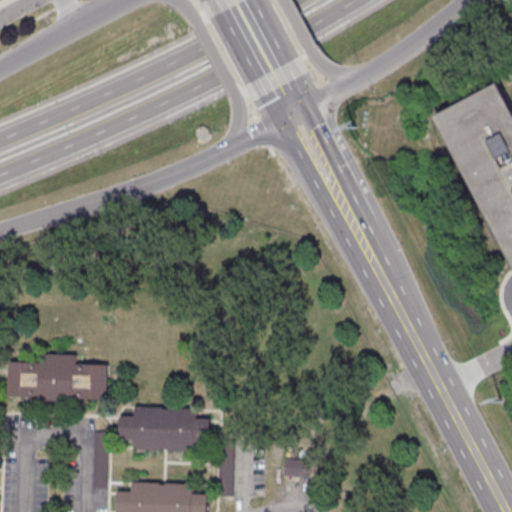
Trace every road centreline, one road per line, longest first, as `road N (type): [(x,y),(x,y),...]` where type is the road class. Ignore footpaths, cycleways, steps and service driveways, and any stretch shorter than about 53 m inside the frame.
road 1 (secondary): [(0,230),(144,186),(234,143)]
road 2 (secondary): [(505,511),(398,310)]
road 3 (secondary): [(277,119),(398,310)]
road 4 (secondary): [(0,171),(191,89)]
road 5 (secondary): [(180,58),(0,137)]
road 6 (secondary): [(375,262),(303,106)]
road 7 (secondary): [(191,89),(326,18)]
road 8 (secondary): [(346,83),(467,0)]
road 9 (secondary): [(236,119),(194,24),(172,0)]
road 10 (secondary): [(119,0),(0,66)]
road 11 (secondary): [(234,143),(346,83)]
road 12 (secondary): [(286,0),(180,58)]
